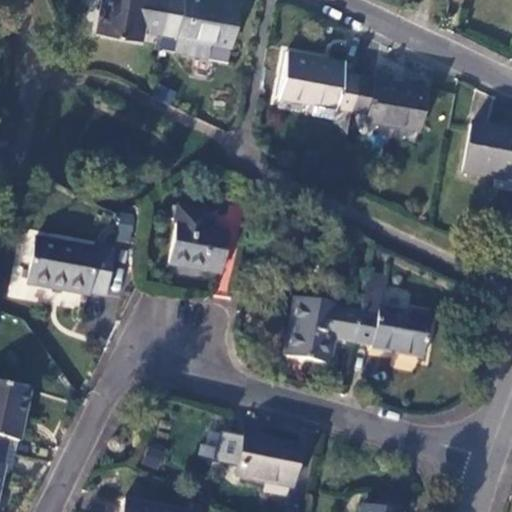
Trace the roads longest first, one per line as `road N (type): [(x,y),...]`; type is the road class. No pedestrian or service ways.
road 1 (residential): [(487,458),(151,362),(115,387),(59,511)]
road 2 (residential): [(511,85),(333,0)]
